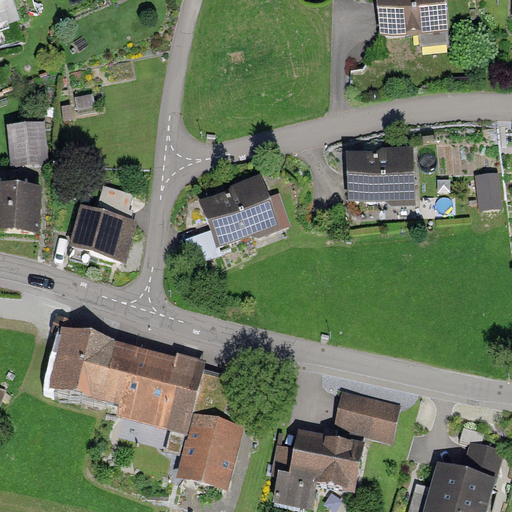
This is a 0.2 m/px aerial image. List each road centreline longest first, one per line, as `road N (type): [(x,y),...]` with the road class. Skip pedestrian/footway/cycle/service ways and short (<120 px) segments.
road 1 (residential): [(144,303),(291,350),(511,394)]
road 2 (residential): [(173,164),(404,114),(511,105)]
road 3 (residential): [(173,164),(169,127),(194,0)]
road 4 (residential): [(0,266),(144,303)]
road 5 (residential): [(144,303),(173,164)]
